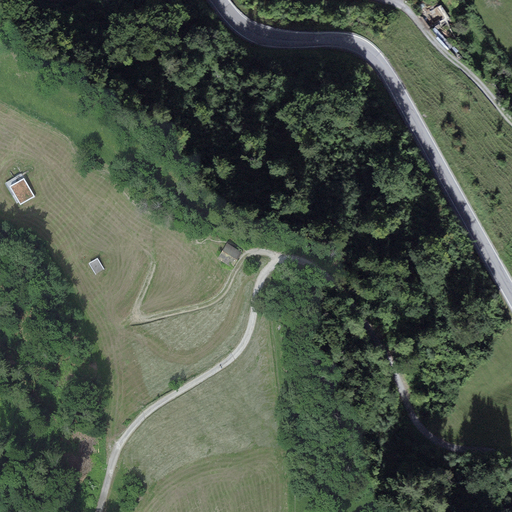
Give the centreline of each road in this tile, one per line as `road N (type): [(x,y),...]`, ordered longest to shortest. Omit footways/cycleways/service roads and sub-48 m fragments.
road 1 (tertiary): [(511,297),(376,59),(344,40),(258,34),(219,0)]
road 2 (track): [(265,271),(242,345),(128,430),(96,511)]
road 3 (track): [(281,257),(250,252),(219,296),(150,317),(136,311),(153,261)]
road 4 (track): [(375,344),(424,434),(489,451),(511,466)]
road 5 (track): [(388,0),(410,12),(511,121)]
road 6 (track): [(375,344),(319,268),(281,257)]
